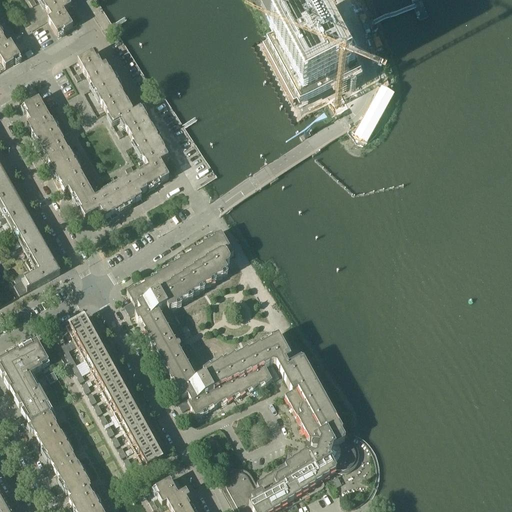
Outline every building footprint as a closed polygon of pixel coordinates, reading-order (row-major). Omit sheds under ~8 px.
[(70,10),(64,0),(45,0),(40,3),(51,20),(47,23),(57,39),(72,29),(63,14),(70,10)] [(299,14),(325,0),(256,0),(272,28),(299,14)] [(281,42),(267,50),(298,107),(353,78),(322,20),(315,6),(274,28),(281,42)] [(6,48),(0,37),(0,62),(5,71),(20,61),(10,45),(6,48)] [(93,55),(93,54),(77,64),(95,97),(115,86),(104,67),(101,69),(97,62),(96,63),(92,56),(93,55)] [(115,86),(95,97),(113,127),(120,123),(132,116),(115,86)] [(38,102),(22,111),(30,125),(27,127),(36,144),(56,133),(38,102)] [(140,111),(132,116),(120,123),(138,153),(157,142),(140,111)] [(56,133),(36,144),(55,176),(74,165),(56,133)] [(157,142),(138,153),(147,170),(145,172),(153,186),(159,183),(160,185),(168,180),(159,165),(167,160),(157,142)] [(74,165),(55,176),(65,194),(68,192),(72,200),(73,199),(77,206),(92,197),(74,165)] [(0,214),(1,214),(5,221),(22,211),(19,206),(19,205),(18,205),(8,187),(9,187),(8,186),(0,172),(0,214)] [(145,172),(129,181),(112,191),(123,210),(141,200),(139,197),(146,192),(145,191),(153,186),(145,172)] [(94,201),(92,197),(77,206),(81,212),(80,213),(84,221),(100,213),(104,220),(123,210),(112,191),(94,201)] [(32,278),(27,281),(16,287),(13,288),(19,299),(59,276),(54,267),(54,266),(53,266),(51,262),(51,261),(50,261),(49,259),(50,258),(46,253),(40,243),(41,243),(40,242),(30,224),(30,223),(29,224),(22,211),(5,221),(28,261),(24,263),(32,278)] [(271,384),(264,371),(265,370),(271,367),(272,366),(276,367),(291,395),(284,399),(309,444),(311,443),(313,447),(311,448),(310,451),(311,453),(307,455),(306,454),(305,454),(305,455),(298,459),(298,460),(291,464),(291,465),(284,469),(277,473),(277,474),(270,478),(270,479),(263,483),(263,484),(256,488),(258,492),(255,494),(248,481),(246,480),(245,478),(243,477),(241,476),(239,476),(237,475),(235,475),(233,476),(231,477),(230,478),(228,479),(227,481),(226,483),(225,485),(225,487),(225,489),(226,491),(227,493),(237,511),(283,511),(321,492),(321,491),(322,491),(322,490),(323,489),(323,488),(323,487),(323,486),(323,485),(321,482),(327,479),(336,474),(341,474),(343,474),(344,474),(345,474),(347,473),(348,473),(350,472),(351,471),(352,470),(353,469),(353,468),(354,467),(355,466),(355,464),(356,463),(356,462),(356,460),(357,459),(356,458),(356,456),(356,455),(356,454),(355,452),(355,451),(354,450),(353,449),(352,448),(351,446),(350,446),(349,446),(345,443),(337,429),(339,428),(303,363),(300,362),(287,368),(285,363),(290,361),(278,338),(276,340),(270,342),(271,344),(261,349),(259,347),(254,351),(248,355),(246,353),(242,357),(235,361),(234,359),(229,363),(223,366),(221,364),(216,368),(210,372),(208,370),(203,374),(189,348),(189,347),(188,347),(187,347),(186,347),(179,351),(179,350),(180,350),(180,349),(180,348),(179,347),(178,346),(177,346),(183,342),(184,342),(184,341),(185,340),(185,339),(184,339),(184,338),(170,313),(176,311),(175,308),(181,305),(187,303),(187,301),(193,297),(199,295),(198,293),(204,290),(210,288),(210,285),(216,282),(222,280),(221,278),(227,274),(224,269),(226,268),(227,267),(228,267),(228,266),(229,265),(229,264),(229,263),(229,262),(229,261),(228,260),(233,257),(221,235),(219,236),(213,238),(214,240),(207,244),(201,246),(202,248),(196,251),(190,253),(191,256),(184,259),(178,261),(179,263),(173,267),(167,269),(168,271),(161,275),(155,277),(156,279),(150,282),(144,284),(145,286),(134,292),(133,290),(128,294),(126,295),(132,306),(124,310),(129,320),(134,317),(135,318),(137,324),(139,324),(145,333),(143,335),(147,340),(148,343),(150,348),(153,348),(156,353),(166,347),(168,350),(167,351),(170,356),(171,355),(172,358),(162,364),(165,370),(163,371),(167,376),(168,379),(170,385),(173,384),(178,394),(176,395),(180,400),(181,401),(176,404),(181,414),(189,410),(195,420),(197,419),(203,417),(202,415),(212,409),(213,411),(218,407),(225,404),(226,405),(231,401),(237,398),(239,400),(244,396),(250,392),(252,394),(257,390),(263,387),(264,389),(269,385),(271,384)] [(11,296),(0,275),(0,283),(8,298),(11,296)] [(16,287),(27,281),(23,275),(12,281),(16,287)] [(84,321),(59,335),(62,340),(68,336),(72,342),(90,332),(84,321)] [(90,332),(72,342),(78,353),(96,343),(90,332)] [(59,335),(53,338),(54,341),(58,348),(59,347),(63,345),(64,344),(62,340),(59,335)] [(96,343),(78,353),(83,364),(102,354),(96,343)] [(12,397),(33,385),(29,378),(42,371),(41,369),(48,365),(37,346),(20,356),(18,353),(0,362),(0,377),(2,380),(4,379),(6,382),(3,384),(8,392),(9,392),(12,397)] [(102,354),(83,364),(89,374),(108,364),(102,354)] [(108,364),(89,374),(95,385),(114,375),(108,364)] [(271,367),(265,370),(272,383),(278,380),(271,367)] [(46,378),(50,386),(57,382),(53,374),(46,378)] [(114,375),(95,385),(101,396),(120,386),(114,375)] [(48,408),(39,391),(37,392),(33,385),(12,397),(15,401),(14,402),(18,411),(21,409),(23,412),(20,414),(25,423),(26,422),(29,428),(31,427),(49,417),(50,416),(46,409),(48,408)] [(120,386),(101,396),(107,407),(126,397),(120,386)] [(126,397),(107,407),(113,418),(132,407),(126,397)] [(132,407),(113,418),(119,428),(138,418),(132,407)] [(49,417),(31,427),(29,428),(54,471),(73,460),(49,417)] [(138,418),(119,428),(125,439),(144,429),(138,419),(138,418)] [(144,429),(125,439),(131,450),(149,440),(144,429)] [(149,440),(131,450),(137,461),(155,451),(149,440)] [(131,450),(123,454),(126,458),(133,454),(131,450)] [(155,451),(137,461),(143,472),(162,462),(155,451)] [(82,477),(78,470),(73,460),(54,471),(63,488),(82,477)] [(87,485),(85,483),(82,477),(63,488),(70,501),(69,502),(72,509),(92,498),(88,492),(90,491),(87,485)] [(166,505),(169,511),(189,511),(188,510),(189,509),(185,501),(188,499),(185,493),(177,498),(169,483),(153,492),(153,493),(154,492),(158,498),(157,499),(161,508),(166,505)] [(99,486),(95,488),(103,503),(107,500),(99,486)] [(99,511),(94,502),(92,498),(72,509),(74,511),(99,511)]
